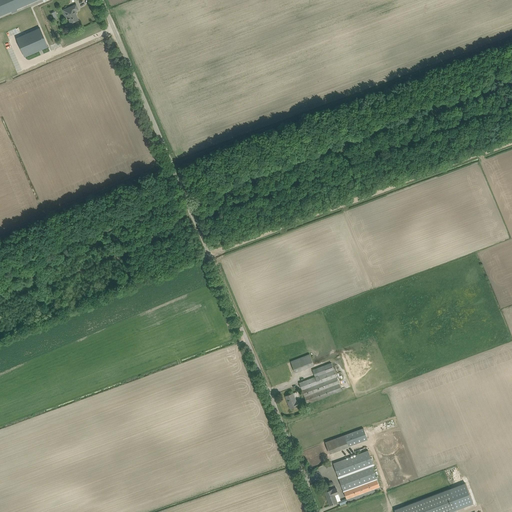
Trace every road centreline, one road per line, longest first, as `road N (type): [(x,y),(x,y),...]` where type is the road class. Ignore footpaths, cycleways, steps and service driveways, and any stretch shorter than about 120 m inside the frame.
road 1 (unclassified): [(319,511),(101,0)]
road 2 (track): [(511,81),(0,282)]
road 3 (track): [(171,163),(511,35)]
road 4 (track): [(209,254),(511,140)]
road 5 (track): [(171,163),(0,237)]
